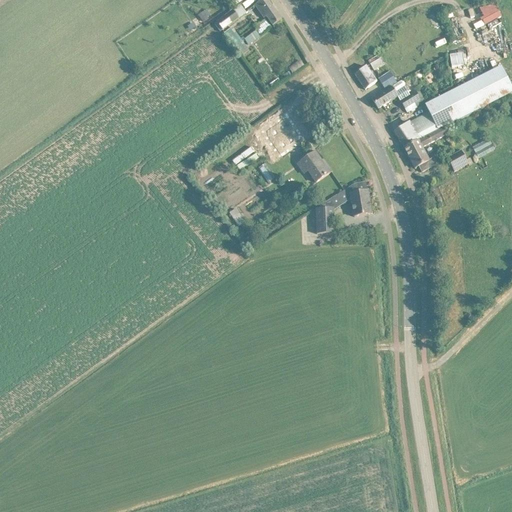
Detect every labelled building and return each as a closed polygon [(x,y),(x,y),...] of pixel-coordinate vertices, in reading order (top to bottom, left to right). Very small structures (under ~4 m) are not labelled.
[(266,0),(263,0),(257,4),(255,6),(264,19),(266,18),(273,27),(281,21),(266,0)] [(240,6),(215,25),(221,33),(246,14),(240,6)] [(198,16),(203,24),(209,20),(204,13),(198,16)] [(249,23),(236,32),(248,47),(271,30),(265,22),(254,30),(249,23)] [(187,26),(192,32),(196,29),(192,23),(187,26)] [(232,28),(224,34),(240,56),(248,50),(232,28)] [(274,37),(255,50),(272,76),(292,63),(274,37)] [(463,66),(461,54),(449,56),(452,68),(463,66)] [(374,72),(384,65),(379,56),(368,62),(374,72)] [(290,72),(286,75),(288,78),(304,67),(300,62),(289,70),(290,72)] [(365,91),(373,85),(377,83),(366,67),(355,75),(365,91)] [(404,148),(446,126),(447,128),(511,95),(511,91),(501,69),(425,107),(429,114),(393,132),(404,148)] [(385,91),(397,85),(390,74),(378,81),(385,91)] [(282,84),(278,79),(269,85),(273,90),(282,84)] [(397,97),(396,94),(405,88),(405,87),(405,84),(404,83),(401,82),(397,85),(385,91),(385,92),(372,101),(378,110),(397,97)] [(407,113),(424,104),(418,93),(401,102),(407,113)] [(281,119),(259,134),(279,161),(301,146),(281,119)] [(422,173),(431,170),(438,167),(434,160),(429,163),(422,149),(450,136),(446,129),(418,142),(405,149),(415,169),(419,167),(422,173)] [(473,153),(477,164),(493,159),(489,148),(473,153)] [(316,184),(322,180),(330,174),(315,153),(297,165),(304,175),(308,172),(316,184)] [(454,173),(469,165),(470,167),(473,165),(470,159),(466,161),(462,153),(447,161),(454,173)] [(259,170),(269,184),(276,179),(265,165),(259,170)] [(251,177),(251,197),(263,197),(263,177),(251,177)] [(316,236),(335,235),(334,211),(351,200),(354,218),(361,217),(371,215),(366,183),(354,185),(337,196),(336,195),(316,209),(317,210),(315,211),(316,236)] [(237,234),(244,230),(235,216),(228,220),(237,234)] [(467,312),(461,319),(468,326),(474,318),(467,312)]
